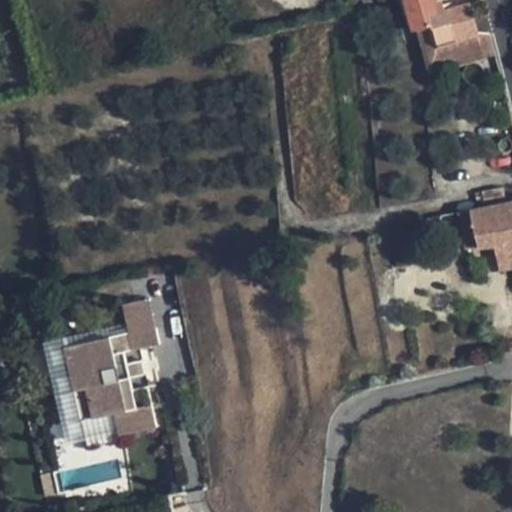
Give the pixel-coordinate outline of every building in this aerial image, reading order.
[(405,0),(414,30),(417,29),(433,24),(438,43),(477,33),(477,31),(469,1),(438,11),(435,0),(405,0)] [(433,24),(417,29),(429,73),(445,69),(433,24)] [(490,31),(477,31),(477,33),(484,58),(497,55),(490,31)] [(477,33),(438,43),(445,69),(484,58),(477,33)] [(466,245),(466,249),(480,247),(496,246),(500,271),(511,267),(511,201),(460,212),(464,235),(466,245)] [(152,307),(125,312),(130,340),(134,358),(161,353),(152,307)] [(130,340),(67,352),(81,426),(112,420),(116,442),(155,435),(147,394),(132,397),(125,360),(134,358),(130,340)]
